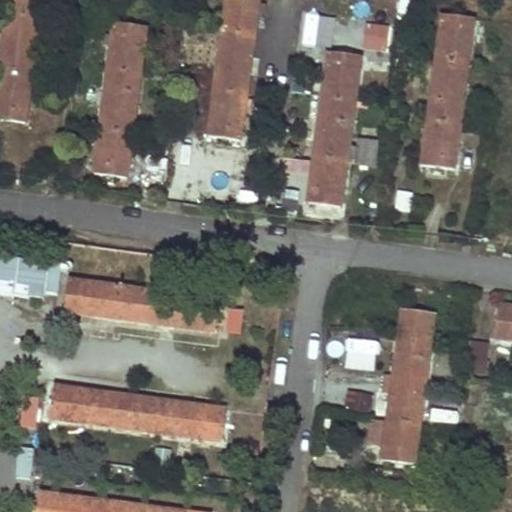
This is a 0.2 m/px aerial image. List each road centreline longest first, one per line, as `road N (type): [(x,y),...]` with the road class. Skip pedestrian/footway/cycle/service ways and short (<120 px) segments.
road 1 (residential): [(0,204),(318,248)]
road 2 (residential): [(284,511),(318,248)]
road 3 (residential): [(318,248),(511,273)]
